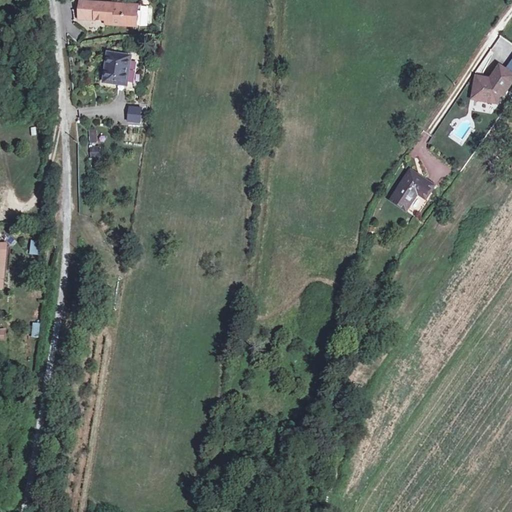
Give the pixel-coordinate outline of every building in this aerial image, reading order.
[(90,21),(90,19),(90,13),(92,13),(93,5),(79,4),(78,20),(90,21)] [(108,27),(135,29),(136,13),(124,12),(124,8),(93,5),(92,13),(90,13),(90,19),(95,20),(95,21),(105,22),(108,23),(108,27)] [(127,86),(132,58),(110,55),(105,82),(127,86)] [(500,99),(511,81),(511,73),(500,66),(495,73),(494,72),(492,81),(489,80),(489,78),(481,76),(479,87),(474,86),(472,99),(491,103),(492,97),(500,99)] [(142,124),(142,115),(115,116),(115,125),(142,124)] [(141,144),(142,128),(133,127),(132,143),(141,144)] [(97,129),(90,129),(91,144),(99,143),(97,129)] [(434,187),(410,170),(391,199),(407,209),(418,192),(427,198),(434,187)] [(29,255),(37,256),(39,242),(31,241),(29,255)] [(32,258),(31,270),(38,271),(39,259),(32,258)] [(32,338),(39,339),(40,324),(33,323),(32,338)]
